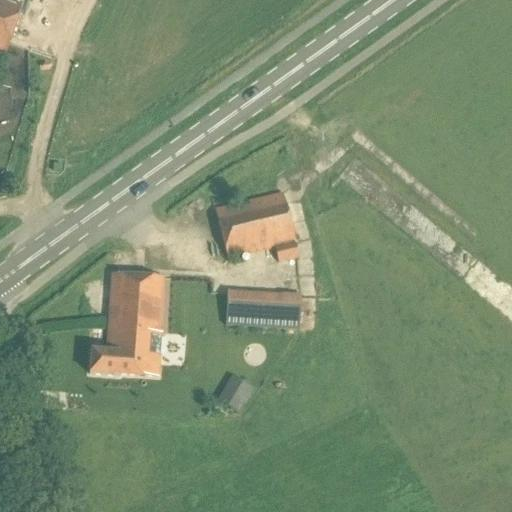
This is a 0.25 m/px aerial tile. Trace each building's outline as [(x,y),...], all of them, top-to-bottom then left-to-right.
[(0,0),(0,57),(4,59),(23,0),(0,0)] [(298,259),(282,194),(214,210),(227,261),(274,251),(277,265),(298,259)] [(209,347),(212,282),(109,277),(104,353),(91,352),(89,375),(112,377),(112,376),(157,379),(159,357),(160,357),(161,344),(209,347)] [(261,330),(261,341),(263,342),(281,343),(282,332),(298,333),(300,296),(282,295),(282,296),(229,293),(229,292),(226,291),(224,328),(261,330)] [(261,341),(257,338),(238,366),(252,375),(270,348),(263,342),(261,341)] [(237,415),(252,390),(231,378),(216,403),(237,415)]
